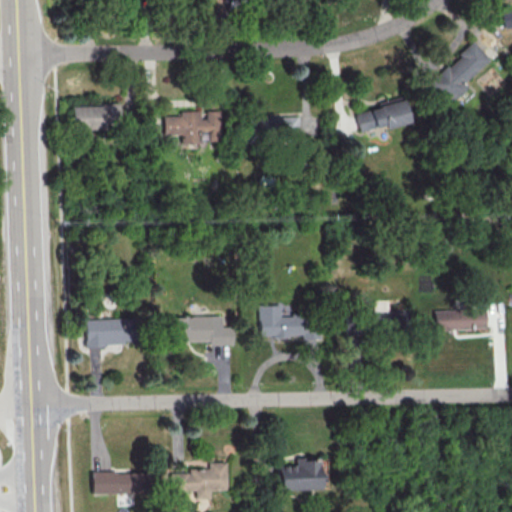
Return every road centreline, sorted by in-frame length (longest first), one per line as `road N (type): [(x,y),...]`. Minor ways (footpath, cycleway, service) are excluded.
road 1 (residential): [(511,392),(31,409)]
road 2 (tertiary): [(31,409),(18,58)]
road 3 (residential): [(298,47),(18,58)]
road 4 (residential): [(431,0),(386,26),(298,47)]
